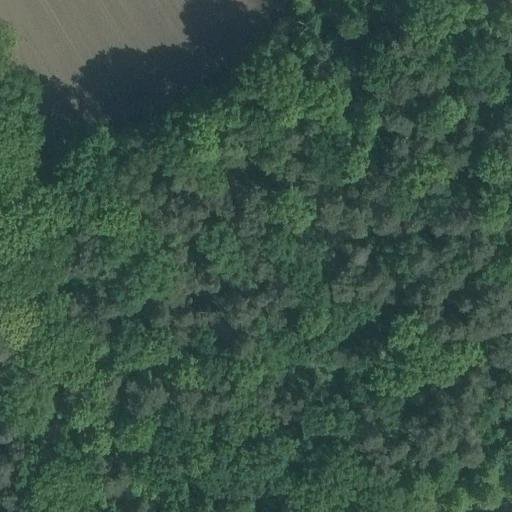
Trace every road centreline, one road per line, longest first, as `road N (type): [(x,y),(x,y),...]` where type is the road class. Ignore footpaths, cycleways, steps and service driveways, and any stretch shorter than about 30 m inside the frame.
road 1 (unclassified): [(79,511),(0,208)]
road 2 (track): [(383,511),(511,402)]
